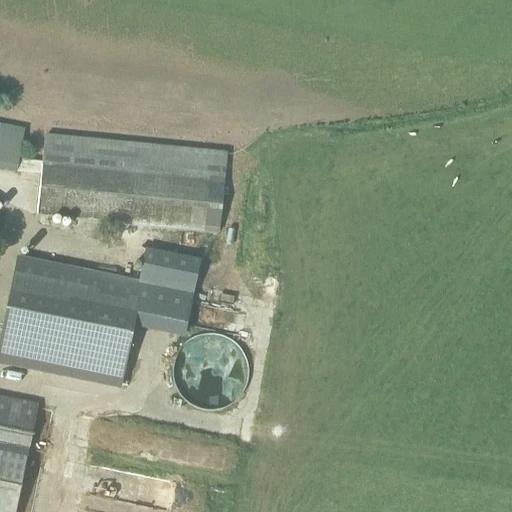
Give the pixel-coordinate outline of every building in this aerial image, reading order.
[(5,0),(0,0),(0,93),(230,133),(246,41),(236,39),(5,0)] [(0,124),(0,172),(16,176),(16,174),(41,176),(36,216),(219,234),(227,153),(46,135),(42,164),(19,161),(26,130),(13,127),(0,124)] [(265,225),(266,208),(234,205),(232,226),(241,227),(239,252),(256,254),(259,224),(265,225)] [(145,249),(138,284),(142,285),(193,295),(201,261),(145,249)] [(0,363),(120,388),(142,285),(138,284),(18,259),(0,345),(0,363)] [(219,361),(222,346),(177,336),(163,396),(226,411),(236,365),(219,361)] [(0,396),(0,511),(3,511),(16,511),(38,404),(0,396)] [(125,440),(126,454),(151,453),(150,431),(109,432),(109,441),(125,440)]
